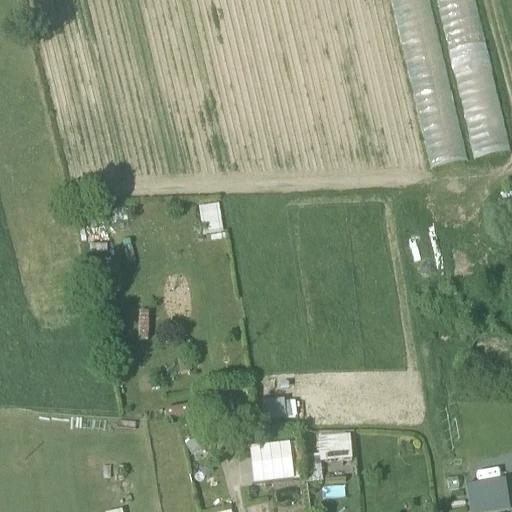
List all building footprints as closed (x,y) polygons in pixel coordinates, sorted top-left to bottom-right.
[(218,206),(199,209),(203,238),(223,235),(218,206)] [(469,356),(468,366),(472,375),(479,383),(488,387),(498,387),(508,384),(511,379),(511,342),(509,340),(500,336),(490,336),(480,339),(473,346),(469,356)] [(269,381),(253,383),(256,407),(261,406),(272,405),(272,403),(269,381)] [(272,405),(261,406),(263,422),(285,420),(284,402),(272,403),(272,405)] [(245,434),(259,431),(254,411),(237,415),(241,435),(245,434)] [(262,449),(259,431),(245,434),(250,450),(262,449)] [(318,440),(319,456),(320,464),(351,461),(349,437),(318,440)] [(184,447),(191,457),(205,448),(198,438),(184,447)] [(262,449),(250,450),(254,486),(293,482),(289,446),(262,449)] [(305,457),(307,485),(322,484),(320,464),(319,456),(305,457)] [(505,511),(508,511),(503,482),(465,488),(469,511),(505,511)]
